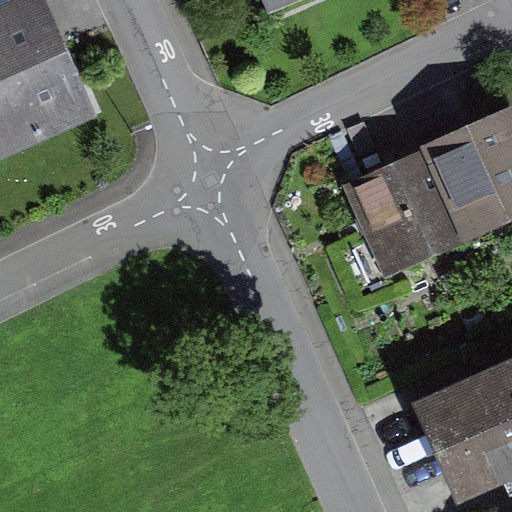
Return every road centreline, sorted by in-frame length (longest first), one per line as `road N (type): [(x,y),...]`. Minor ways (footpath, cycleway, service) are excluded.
road 1 (residential): [(358,511),(205,168)]
road 2 (residential): [(205,168),(511,18)]
road 3 (residential): [(0,270),(205,168)]
road 4 (residential): [(205,168),(137,0)]
